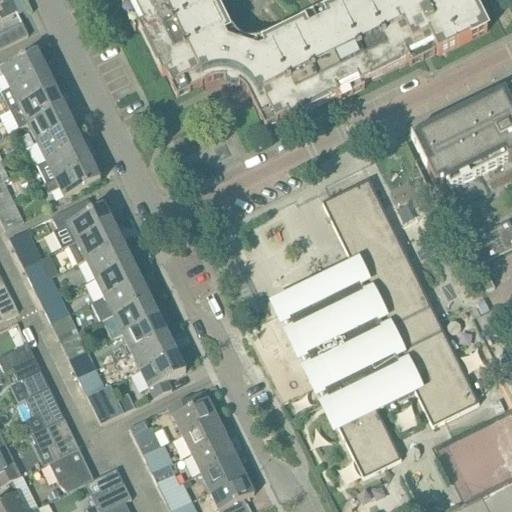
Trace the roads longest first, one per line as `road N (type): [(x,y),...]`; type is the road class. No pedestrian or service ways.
road 1 (residential): [(158,218),(511,51)]
road 2 (residential): [(314,511),(299,480),(274,476),(241,405),(235,360),(166,254),(158,218)]
road 3 (residential): [(158,218),(50,0)]
